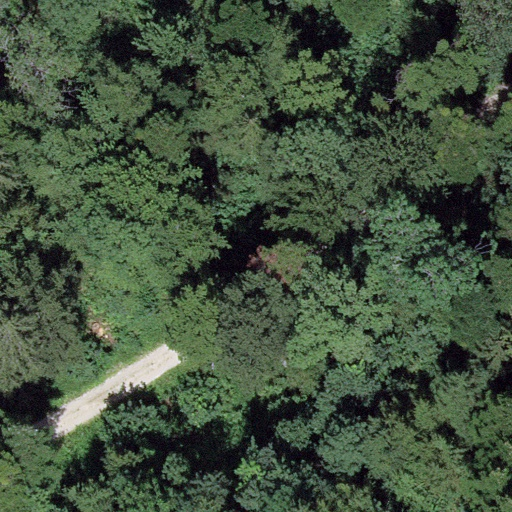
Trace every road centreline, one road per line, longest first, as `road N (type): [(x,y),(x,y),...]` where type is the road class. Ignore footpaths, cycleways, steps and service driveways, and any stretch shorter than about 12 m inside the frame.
road 1 (track): [(511,101),(89,410),(0,464)]
road 2 (track): [(89,410),(343,493),(371,511)]
